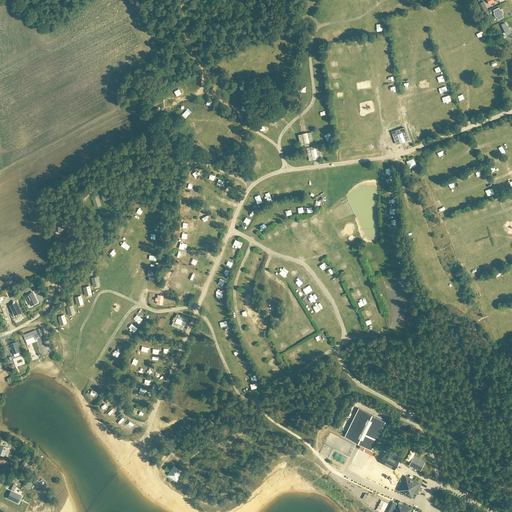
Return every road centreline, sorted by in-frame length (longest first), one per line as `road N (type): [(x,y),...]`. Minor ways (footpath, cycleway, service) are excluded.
road 1 (track): [(343,470),(255,406),(205,292)]
road 2 (track): [(180,0),(202,86),(196,95),(152,105)]
